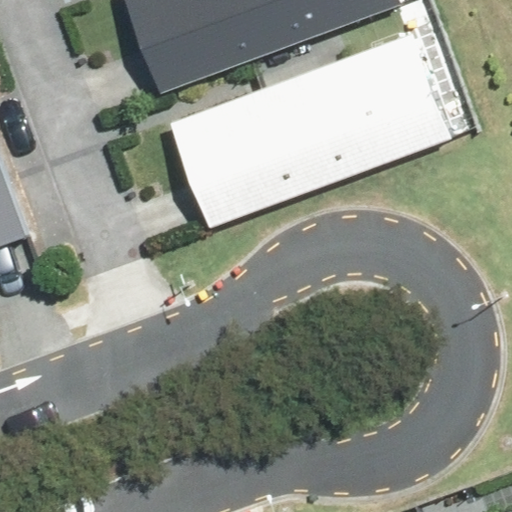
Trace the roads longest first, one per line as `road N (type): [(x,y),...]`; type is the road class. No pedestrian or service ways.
road 1 (residential): [(156,350),(258,298),(294,267),(336,249),(389,242),(430,252),(471,285),(493,332),(485,411),(455,456),(400,480),(201,510)]
road 2 (residential): [(32,0),(156,350)]
road 3 (residential): [(0,405),(156,350)]
